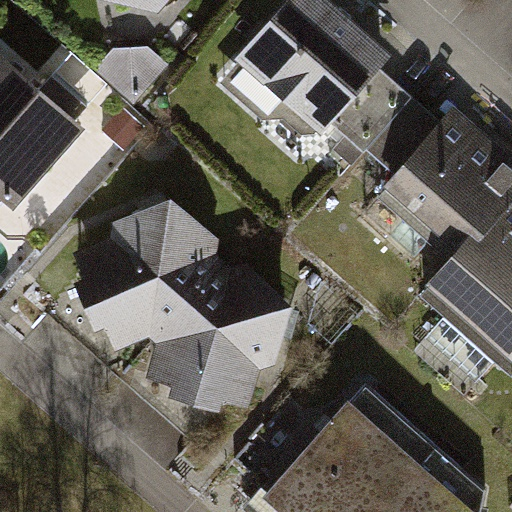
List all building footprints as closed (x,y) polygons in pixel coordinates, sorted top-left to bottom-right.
[(183,0),(78,0),(138,52),(183,0)] [(383,178),(441,117),(391,74),(403,46),(345,0),(290,0),(232,70),(383,178)] [(0,227),(88,136),(8,60),(0,68),(0,227)] [(511,153),(453,106),(441,117),(383,178),(463,241),(425,291),(511,369),(511,153)] [(138,369),(231,257),(163,201),(71,305),(138,369)] [(231,257),(138,369),(210,428),(303,316),(231,257)] [(494,511),(355,403),(269,511),(494,511)]
